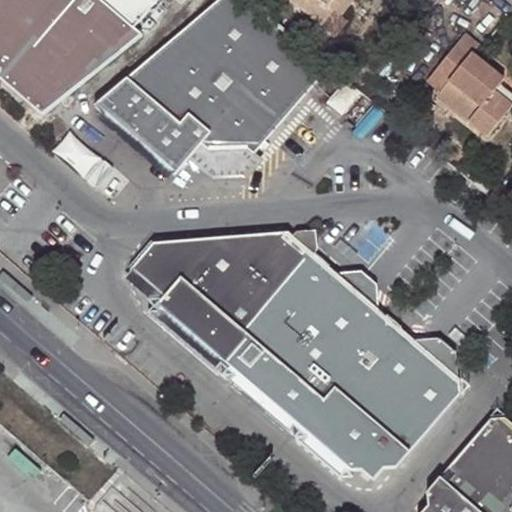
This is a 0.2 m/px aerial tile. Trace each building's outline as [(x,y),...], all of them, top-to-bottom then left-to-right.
[(0,0),(0,97),(35,126),(135,44),(128,38),(160,0),(0,0)] [(254,156),(333,68),(316,54),(250,0),(226,0),(190,28),(95,110),(175,178),(180,171),(183,173),(187,169),(185,167),(187,164),(201,148),(211,156),(248,153),(253,157),(254,156)] [(289,0),(324,28),(337,12),(333,8),(338,0),(289,0)] [(338,0),(333,8),(337,12),(343,16),(355,0),(338,0)] [(511,106),(496,94),(502,86),(506,82),(471,54),(477,45),(463,35),(425,81),(440,93),(437,97),(486,137),(511,106)] [(511,105),(511,94),(502,86),(496,94),(511,106),(511,105)] [(211,156),(201,148),(187,164),(211,184),(245,182),(262,163),(254,156),(253,157),(248,153),(211,156)] [(511,195),(498,183),(488,194),(501,205),(502,203),(505,204),(511,195)] [(153,314),(225,374),(316,263),(294,244),(285,238),(148,249),(128,274),(160,305),(153,314)] [(299,239),(294,244),(316,263),(319,260),(316,238),(299,239)] [(462,396),(460,384),(414,345),(381,319),(340,284),(316,263),(225,374),(349,474),(364,473),(374,482),(381,474),(395,473),(462,396)] [(366,281),(340,284),(381,319),(378,292),(366,281)] [(437,343),(414,345),(460,384),(458,360),(437,343)] [(511,511),(511,427),(507,424),(493,423),(429,500),(430,511),(511,511)]
